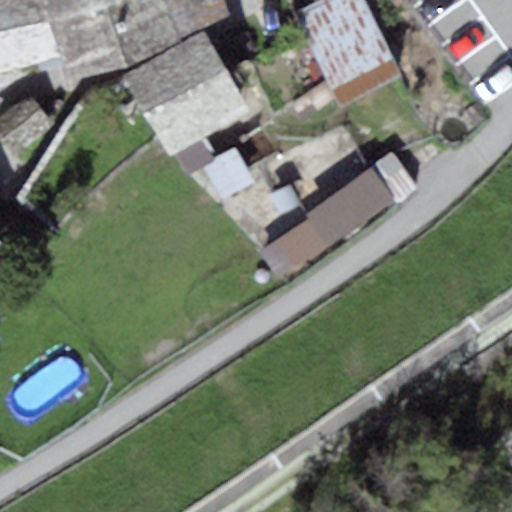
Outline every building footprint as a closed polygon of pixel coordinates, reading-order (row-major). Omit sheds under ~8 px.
[(0,0),(0,74),(55,56),(69,89),(124,70),(99,0),(0,0)] [(99,0),(124,70),(178,40),(166,0),(99,0)] [(221,0),(166,0),(178,40),(226,15),(221,0)] [(359,0),(321,0),(292,14),(338,109),(398,81),(359,0)] [(206,36),(122,80),(164,162),(198,143),(248,118),(206,36)] [(309,222),(332,253),(419,190),(392,153),(305,216),(309,222)] [(280,290),(332,253),(309,222),(257,259),(280,290)]
